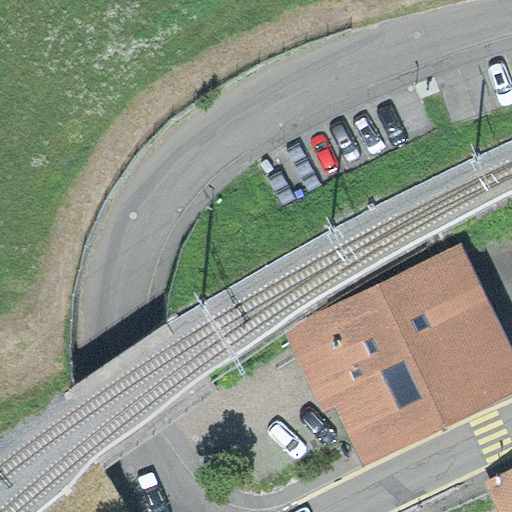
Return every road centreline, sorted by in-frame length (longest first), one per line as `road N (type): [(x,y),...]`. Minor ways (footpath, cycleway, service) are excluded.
road 1 (residential): [(511,18),(326,70),(184,154),(148,209),(128,260),(113,366),(134,444),(178,511)]
road 2 (primary): [(337,511),(511,427)]
